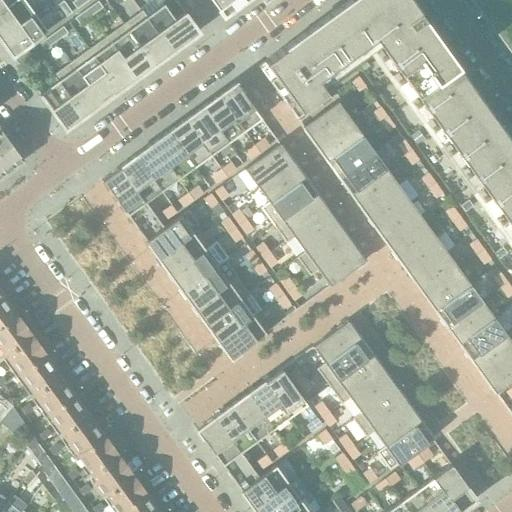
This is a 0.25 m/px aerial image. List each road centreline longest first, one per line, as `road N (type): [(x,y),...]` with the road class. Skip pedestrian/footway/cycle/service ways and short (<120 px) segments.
road 1 (residential): [(212,511),(0,218)]
road 2 (residential): [(58,176),(296,0)]
road 3 (residential): [(511,97),(441,0)]
